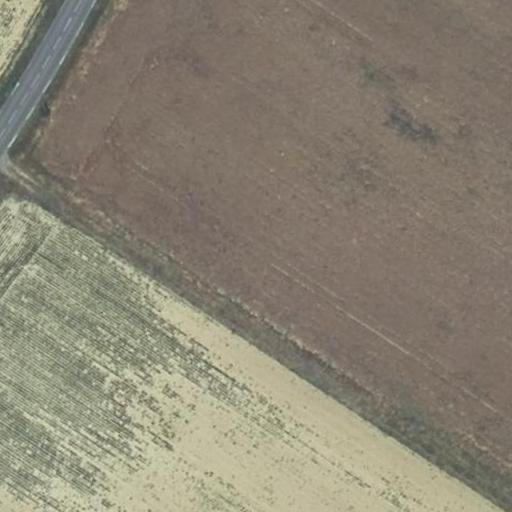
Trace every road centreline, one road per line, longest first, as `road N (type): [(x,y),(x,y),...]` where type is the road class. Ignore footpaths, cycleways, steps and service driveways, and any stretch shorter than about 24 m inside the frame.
road 1 (track): [(511,506),(0,166)]
road 2 (secondary): [(81,0),(0,139)]
